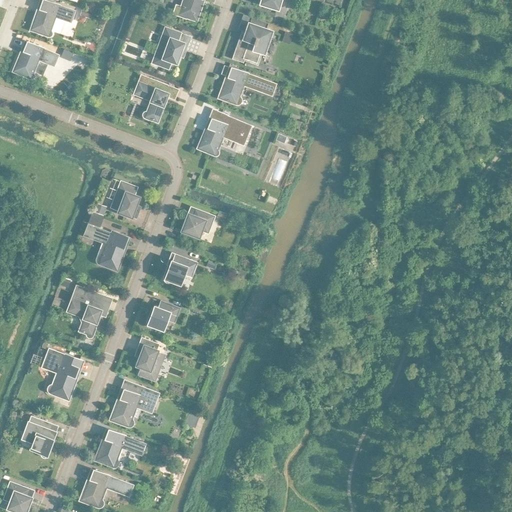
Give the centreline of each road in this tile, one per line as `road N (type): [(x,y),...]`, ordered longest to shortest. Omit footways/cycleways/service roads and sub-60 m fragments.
road 1 (residential): [(57,511),(181,185),(174,161)]
road 2 (residential): [(174,161),(0,95)]
road 3 (residential): [(236,0),(174,161)]
